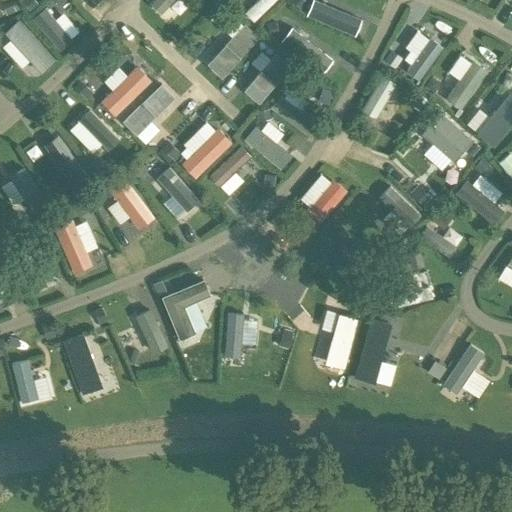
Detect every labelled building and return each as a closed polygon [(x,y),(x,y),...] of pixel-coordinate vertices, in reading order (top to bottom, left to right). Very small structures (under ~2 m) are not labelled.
[(149,0),(158,10),(167,0),(149,0)] [(254,18),(271,0),(252,0),(244,9),(254,18)] [(359,16),(322,0),(309,0),(305,12),(353,32),(359,16)] [(71,37),(43,4),(29,14),(59,47),(71,37)] [(39,69),(54,58),(18,17),(3,28),(39,69)] [(274,18),(266,20),(270,33),(278,30),(274,18)] [(204,61),(219,73),(257,34),(244,20),(204,61)] [(290,24),(279,38),(317,73),(331,55),(290,24)] [(418,77),(442,43),(428,34),(404,68),(418,77)] [(242,86),(256,99),(288,60),(274,49),(242,86)] [(444,95),(460,105),(486,68),(471,56),(444,95)] [(114,112),(148,76),(134,62),(100,97),(114,112)] [(360,106),(374,114),(395,80),(381,70),(360,106)] [(134,133),(173,92),(160,76),(121,116),(134,133)] [(80,78),(73,83),(86,97),(92,91),(80,78)] [(476,129),(494,142),(511,117),(511,93),(507,89),(476,129)] [(311,115),(278,91),(269,103),(305,130),(311,115)] [(118,135),(89,106),(69,126),(97,153),(118,135)] [(452,158),(471,137),(439,109),(420,131),(452,158)] [(241,136),(279,166),(290,152),(253,122),(241,136)] [(193,173),(229,139),(216,124),(179,158),(193,173)] [(88,174),(55,131),(41,140),(73,186),(88,174)] [(217,182),(249,153),(238,142),(207,172),(217,182)] [(497,157),(511,175),(511,152),(509,148),(497,157)] [(155,174),(185,206),(197,196),(168,162),(155,174)] [(33,210),(47,201),(22,164),(8,173),(33,210)] [(137,225),(154,214),(125,175),(108,185),(137,225)] [(319,219),(344,188),(330,175),(303,207),(319,219)] [(489,221),(501,208),(464,176),(452,189),(489,221)] [(405,224),(420,211),(389,182),(375,195),(405,224)] [(71,268),(89,262),(71,215),(52,222),(71,268)] [(418,235),(446,254),(455,244),(428,223),(418,235)] [(443,233),(455,241),(461,233),(449,224),(443,233)] [(349,237),(336,252),(372,281),(385,266),(349,237)] [(28,289),(44,281),(29,242),(13,247),(28,289)] [(387,307),(434,293),(427,268),(382,278),(387,307)] [(210,291),(203,275),(161,292),(178,335),(192,329),(183,301),(210,291)] [(165,287),(160,276),(152,280),(157,291),(165,287)] [(308,286),(292,315),(313,327),(329,297),(308,286)] [(100,324),(108,321),(101,304),(94,307),(100,324)] [(165,341),(148,305),(132,313),(150,349),(165,341)] [(357,311),(337,306),(324,356),(343,362),(357,311)] [(243,310),(227,308),(223,353),(240,354),(243,310)] [(390,320),(367,314),(351,373),(371,380),(390,320)] [(41,324),(46,337),(54,334),(50,322),(41,324)] [(277,344),(287,347),(293,330),(283,327),(277,344)] [(101,381),(81,328),(62,336),(81,391),(101,381)] [(483,349),(467,341),(439,382),(454,392),(483,349)] [(128,359),(137,363),(143,351),(133,347),(128,359)] [(36,394),(27,357),(10,360),(19,399),(36,394)] [(427,369),(439,377),(446,365),(435,357),(427,369)]
